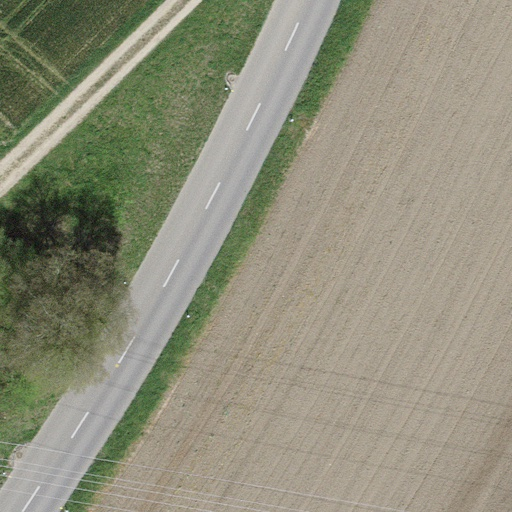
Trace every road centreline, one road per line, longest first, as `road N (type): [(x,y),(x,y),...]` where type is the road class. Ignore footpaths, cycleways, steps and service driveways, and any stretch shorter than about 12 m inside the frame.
road 1 (tertiary): [(300,0),(250,115),(113,368),(13,511)]
road 2 (track): [(0,177),(182,0)]
